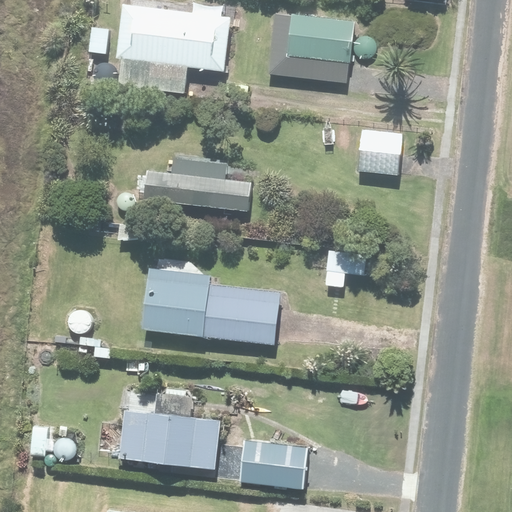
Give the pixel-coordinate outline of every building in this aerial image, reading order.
[(117,57),(122,58),(118,84),(181,93),(185,67),(221,72),(228,22),(123,8),(117,57)] [(350,23),(272,18),(268,76),(346,81),(350,23)] [(399,135),(358,130),(353,169),(395,174),(399,135)] [(144,170),(142,194),(248,206),(251,182),(223,179),(225,164),(172,158),(171,173),(144,170)] [(368,258),(328,254),(326,271),(366,275),(368,258)] [(208,280),(149,273),(142,329),(278,344),(284,294),(208,285),(208,280)] [(221,423),(126,412),(121,459),(215,469),(221,423)] [(303,447),(249,441),(244,483),(298,489),(303,447)]
